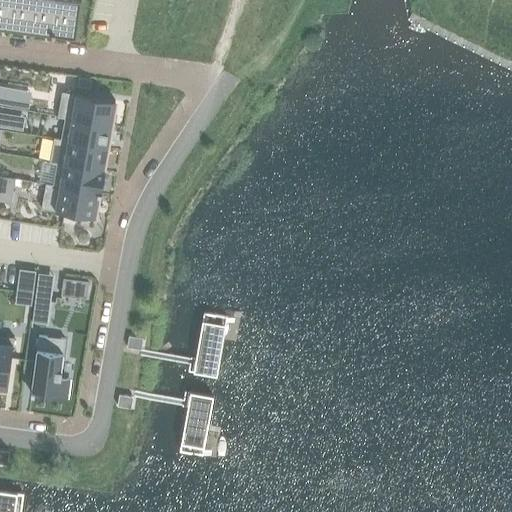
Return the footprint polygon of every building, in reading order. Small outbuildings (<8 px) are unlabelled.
[(13,0),(0,0),(0,29),(10,30),(13,0)] [(35,0),(13,0),(10,30),(31,33),(35,0)] [(53,36),(57,0),(35,0),(31,33),(53,36)] [(57,0),(53,36),(76,39),(81,1),(75,0),(57,0)] [(61,91),(57,117),(64,118),(110,126),(115,101),(61,91)] [(0,112),(0,126),(22,131),(25,117),(0,112)] [(64,118),(60,139),(106,147),(110,126),(64,118)] [(53,137),(49,162),(56,163),(56,161),(102,170),(106,147),(60,139),(53,137)] [(52,184),(52,186),(98,194),(100,195),(105,170),(102,170),(56,161),(56,163),(52,184)] [(45,183),(41,208),(55,211),(94,218),(98,194),(52,186),(52,184),(45,183)] [(19,269),(16,291),(32,293),(35,271),(19,269)] [(64,280),(62,290),(86,293),(87,283),(64,280)] [(33,321),(47,322),(50,299),(36,298),(33,321)] [(226,317),(203,313),(193,373),(216,377),(226,317)] [(0,387),(7,389),(14,337),(0,335),(0,387)] [(38,335),(30,394),(65,398),(68,379),(60,378),(65,339),(38,335)] [(142,339),(128,337),(127,348),(140,350),(142,339)] [(212,398),(189,394),(179,453),(202,457),(212,398)] [(119,395),(117,406),(130,409),(132,398),(119,395)] [(0,450),(0,464),(7,466),(8,452),(0,450)] [(0,511),(33,511),(36,497),(0,491),(0,511)]
